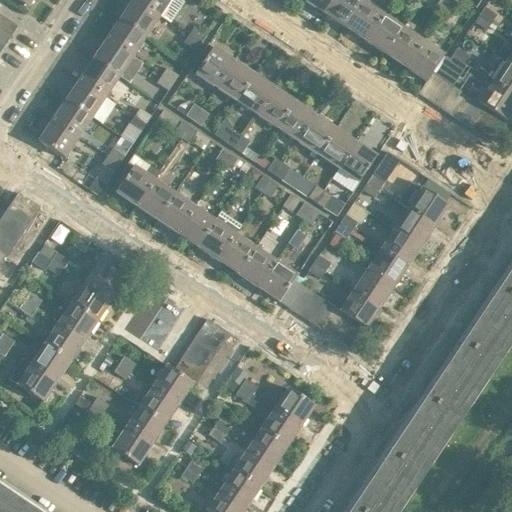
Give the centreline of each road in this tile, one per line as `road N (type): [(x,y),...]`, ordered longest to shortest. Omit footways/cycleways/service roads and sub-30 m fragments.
road 1 (residential): [(0,160),(350,392)]
road 2 (residential): [(511,176),(248,0)]
road 3 (residential): [(511,214),(380,412)]
road 4 (residential): [(0,114),(77,0)]
